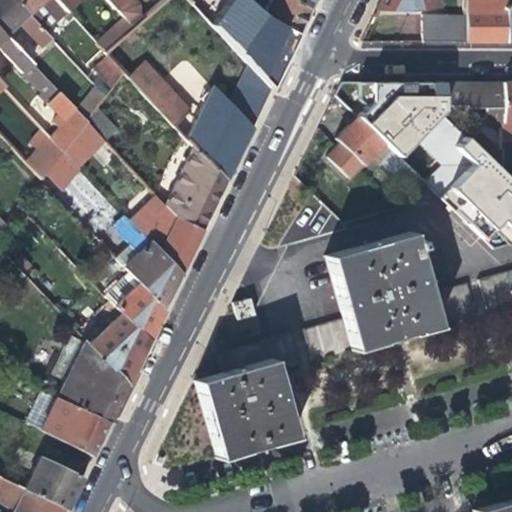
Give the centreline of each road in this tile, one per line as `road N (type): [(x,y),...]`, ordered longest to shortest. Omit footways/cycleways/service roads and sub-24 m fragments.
road 1 (residential): [(244,511),(511,428)]
road 2 (tertiary): [(110,476),(224,248)]
road 3 (residential): [(224,248),(273,265),(435,216)]
road 4 (tertiary): [(224,248),(319,53)]
road 5 (residential): [(511,60),(319,53)]
